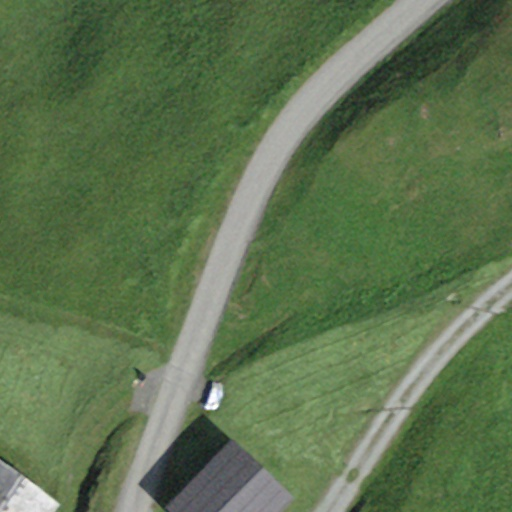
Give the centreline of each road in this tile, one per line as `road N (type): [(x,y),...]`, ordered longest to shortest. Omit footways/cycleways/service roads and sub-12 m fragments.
road 1 (residential): [(378,0),(307,60),(205,215),(131,411),(126,511)]
road 2 (track): [(322,511),(434,339),(511,268)]
road 3 (track): [(76,511),(95,418),(131,411)]
